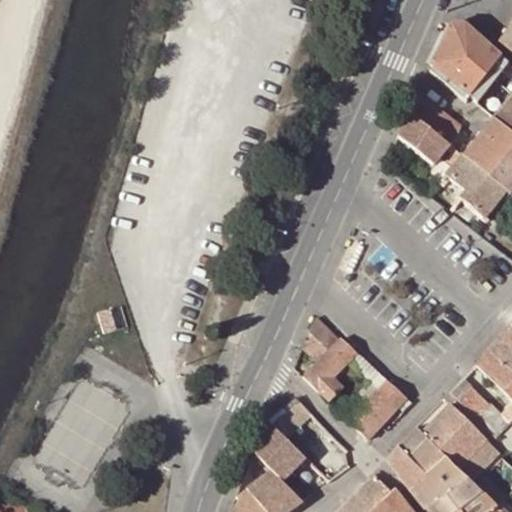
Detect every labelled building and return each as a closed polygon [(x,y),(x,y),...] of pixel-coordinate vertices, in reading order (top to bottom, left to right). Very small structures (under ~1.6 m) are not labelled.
[(511,20),(498,42),(511,52),(511,20)] [(450,24),(429,65),(468,98),(499,59),(499,58),(463,25),(450,24)] [(468,98),(475,104),(506,65),(499,59),(468,98)] [(407,115),(448,147),(451,149),(460,128),(417,94),(407,115)] [(511,94),(492,119),(491,120),(511,136),(511,94)] [(407,115),(396,138),(412,150),(432,166),(448,147),(407,115)] [(511,148),(511,136),(491,120),(474,143),(462,157),(481,173),(480,174),(486,179),(511,148)] [(320,127),(314,125),(308,140),(314,142),(320,127)] [(451,149),(462,157),(474,143),(460,128),(451,149)] [(511,191),(511,148),(486,179),(504,192),(508,196),(511,191)] [(445,176),(445,178),(463,193),(457,201),(482,220),(485,216),(494,204),(504,192),(486,179),(480,174),(481,173),(462,157),(445,176)] [(110,309),(97,313),(103,334),(117,330),(110,309)] [(338,341),(315,318),(301,348),(316,363),(338,341)] [(511,330),(508,328),(488,352),(511,375),(511,330)] [(347,350),(338,341),(316,363),(302,378),(326,402),(340,387),(332,378),(340,370),(347,362),(354,357),(353,355),(347,350)] [(349,347),(347,350),(353,355),(355,353),(349,347)] [(511,375),(488,352),(475,366),(503,393),(511,382),(511,375)] [(378,374),(355,353),(353,355),(354,357),(347,362),(357,372),(367,382),(368,384),(378,374)] [(357,372),(347,362),(340,370),(349,379),(357,372)] [(368,384),(340,415),(349,424),(386,382),(378,374),(368,384)] [(463,379),(449,393),(458,402),(471,388),(463,379)] [(405,399),(386,382),(349,424),(366,441),(380,427),(400,405),(404,401),(405,399)] [(511,382),(503,393),(511,402),(511,382)] [(474,417),(488,404),(471,388),(458,402),(474,417)] [(294,399),(269,420),(287,439),(311,416),(294,399)] [(404,401),(400,405),(405,410),(409,406),(404,401)] [(495,437),(509,422),(501,415),(489,403),(488,404),(474,417),(495,437)] [(511,419),(511,403),(501,415),(509,422),(511,419)] [(449,404),(420,434),(442,456),(456,469),(485,440),(449,404)] [(305,458),(271,424),(256,457),(271,472),(281,482),(305,458)] [(415,428),(396,447),(424,476),(444,459),(442,456),(420,434),(415,428)] [(468,480),(472,485),(500,456),(498,453),(485,440),(456,469),(468,480)] [(386,459),(409,491),(424,476),(396,447),(386,459)] [(424,476),(409,491),(425,511),(468,480),(456,469),(442,456),(444,459),(424,476)] [(511,468),(502,459),(495,466),(511,482),(511,468)] [(288,511),(300,503),(281,482),(271,472),(245,491),(263,511),(288,511)] [(373,475),(337,511),(373,511),(393,493),(388,487),(386,489),(373,475)] [(468,480),(425,511),(454,511),(480,492),(474,487),(472,485),(468,480)] [(263,511),(245,491),(235,498),(238,502),(246,511),(263,511)] [(489,511),(495,508),(480,492),(454,511),(489,511)] [(406,511),(393,493),(373,511),(406,511)] [(511,511),(511,510),(503,501),(495,508),(498,511),(511,511)] [(246,511),(238,502),(231,511),(246,511)]
